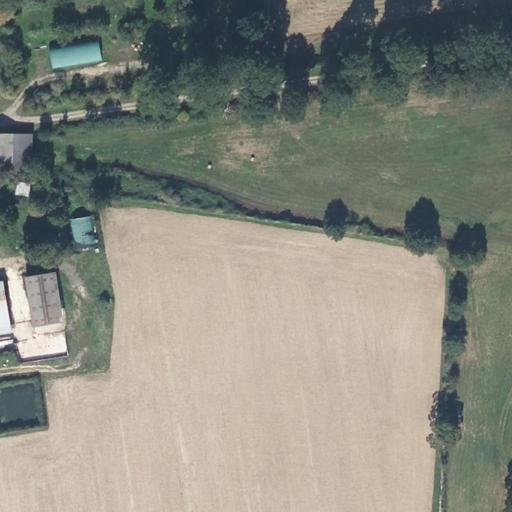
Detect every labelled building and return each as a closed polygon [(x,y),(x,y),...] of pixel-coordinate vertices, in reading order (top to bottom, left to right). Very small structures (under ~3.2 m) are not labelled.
[(99,35),(49,43),(53,68),(103,60),(99,35)] [(0,132),(0,169),(32,170),(32,133),(0,132)] [(30,183),(16,181),(15,195),(28,196),(30,183)] [(93,216),(70,219),(74,249),(97,246),(93,216)] [(54,276),(24,279),(31,328),(61,324),(54,276)] [(30,337),(29,322),(15,323),(16,338),(30,337)]
